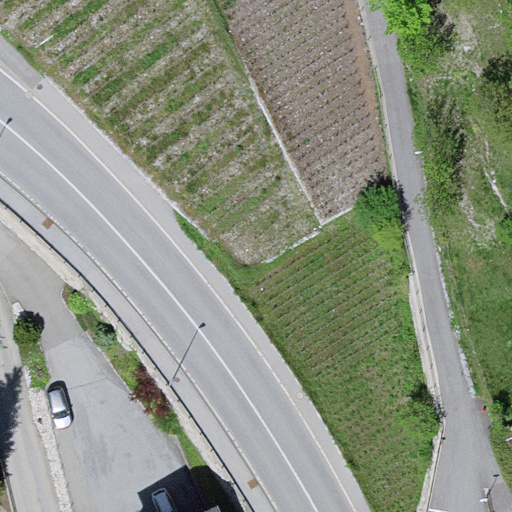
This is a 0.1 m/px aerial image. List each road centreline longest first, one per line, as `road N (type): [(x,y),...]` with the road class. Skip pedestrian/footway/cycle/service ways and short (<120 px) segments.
road 1 (residential): [(365,0),(392,192),(470,511)]
road 2 (secondary): [(315,511),(186,315),(95,210),(0,122)]
road 3 (residential): [(0,390),(31,511)]
